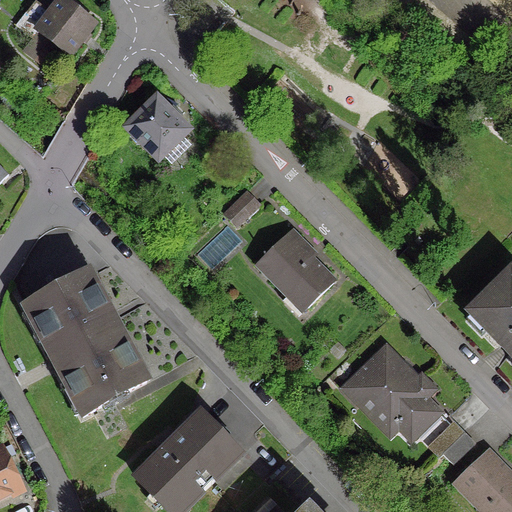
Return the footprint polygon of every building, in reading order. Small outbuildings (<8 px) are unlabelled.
[(67,58),(92,26),(60,1),(49,16),(33,3),(15,26),(31,39),(36,33),(67,58)] [(156,163),(186,134),(155,103),(125,132),(128,134),(128,141),(134,147),(141,147),(156,163)] [(142,184),(135,184),(136,199),(153,200),(160,189),(156,187),(150,185),(142,184)] [(257,207),(245,194),(222,216),(235,229),(257,207)] [(296,319),(331,284),(295,248),(299,242),(290,233),(256,268),(287,299),(282,304),(296,319)] [(469,318),(470,318),(511,360),(511,277),(510,275),(468,316),(469,318)] [(23,312),(81,419),(144,385),(87,278),(23,312)] [(409,442),(437,415),(421,398),(429,391),(431,393),(432,392),(420,379),(416,383),(384,350),(342,391),(359,408),(368,399),(409,442)] [(182,511),(238,458),(199,418),(135,481),(164,511),(182,511)] [(427,449),(437,459),(441,456),(462,435),(452,424),(427,449)] [(462,435),(441,456),(451,467),(473,445),(462,435)] [(501,469),(486,453),(453,486),(478,511),(479,511),(485,507),(489,511),(511,511),(511,480),(508,476),(506,478),(499,471),(501,469)] [(0,500),(16,492),(0,458),(0,500)]
